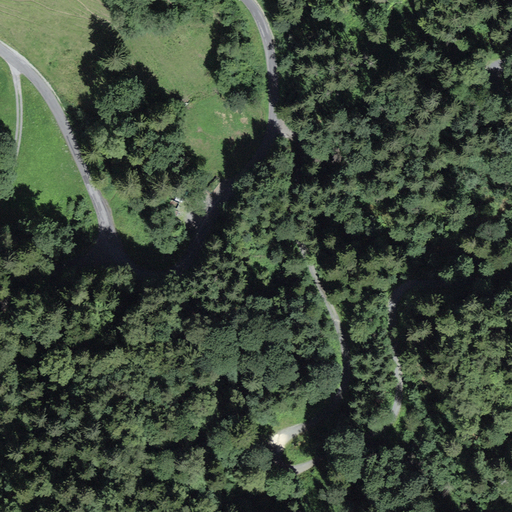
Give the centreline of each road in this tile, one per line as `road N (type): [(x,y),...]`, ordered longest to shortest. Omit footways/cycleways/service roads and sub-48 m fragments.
road 1 (track): [(511,251),(488,273),(401,289),(392,320),(397,392),(384,422),(292,468),(278,464),(281,440),(334,404),(342,367),(292,226),(303,147),(270,126)]
road 2 (tertiary): [(116,251),(140,275),(174,276),(265,144),(270,53),(247,0)]
road 3 (tertiary): [(0,47),(56,111),(116,251)]
road 4 (unclassified): [(0,308),(26,279),(116,251)]
road 5 (track): [(17,61),(17,143),(0,189)]
